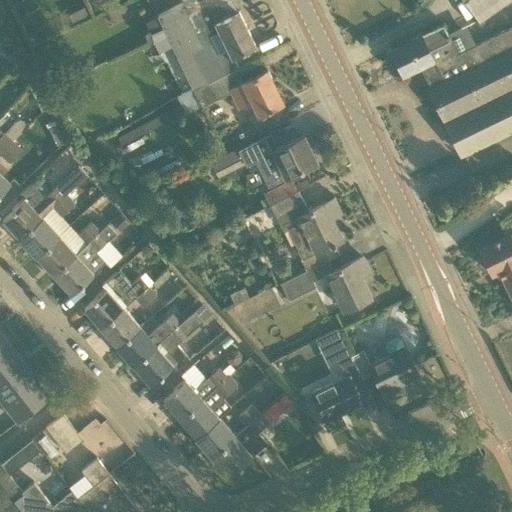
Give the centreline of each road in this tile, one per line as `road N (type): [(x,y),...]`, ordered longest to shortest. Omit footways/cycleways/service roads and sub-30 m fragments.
road 1 (tertiary): [(491,395),(298,0)]
road 2 (residential): [(217,511),(0,269)]
road 3 (residential): [(235,511),(491,395)]
